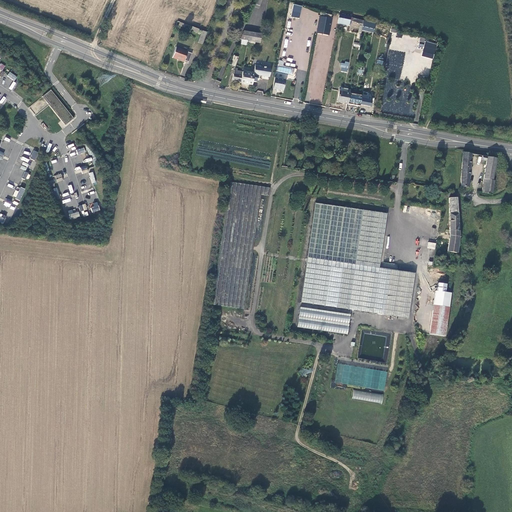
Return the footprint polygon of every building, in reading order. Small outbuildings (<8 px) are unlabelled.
[(301,14),(302,5),(296,4),(294,13),(301,14)] [(317,33),(330,35),(332,17),(319,16),(317,33)] [(337,23),(349,26),(350,26),(350,24),(351,20),(338,18),(337,23)] [(203,44),(207,33),(202,31),(198,43),(203,44)] [(248,41),(260,43),(262,34),(243,31),(240,39),(241,40),(248,41)] [(436,45),(424,42),(421,53),(433,56),(436,45)] [(172,58),(188,64),(191,54),(187,52),(176,48),(172,58)] [(322,98),(328,59),(322,58),(320,67),(325,68),(324,76),(325,76),(324,82),(310,80),(309,83),(314,83),(313,85),(320,86),(319,90),(312,89),(311,96),(322,98)] [(261,67),(255,66),(254,72),(253,79),(255,79),(256,76),(257,75),(259,75),(269,77),(270,69),(269,69),(267,68),(261,67)] [(232,80),(240,82),(242,72),(237,71),(237,69),(236,68),(235,70),(234,74),(232,80)] [(10,72),(7,76),(14,81),(17,77),(10,72)] [(253,79),(254,72),(251,72),(251,74),(242,72),(240,82),(240,83),(252,85),(253,79)] [(284,80),(275,77),(272,89),(282,91),(284,80)] [(51,90),(42,97),(65,125),(74,119),(51,90)] [(349,93),(350,90),(348,90),(347,93),(339,91),(337,102),(347,104),(349,93)] [(362,96),(349,93),(347,104),(360,106),(360,104),(362,96)] [(369,96),(362,94),(362,96),(360,104),(368,106),(370,106),(371,101),(368,100),(369,96)] [(33,150),(30,159),(35,161),(38,152),(33,150)] [(460,179),(460,187),(469,188),(471,153),(462,152),(460,179)] [(492,181),(496,158),(482,156),(481,160),(485,162),(480,193),(491,195),(494,181),(492,181)] [(23,162),(20,168),(25,171),(28,164),(23,162)] [(25,171),(22,178),(28,181),(31,174),(25,171)] [(270,188),(230,182),(212,304),(244,309),(261,195),(269,196),(270,188)] [(19,191),(15,190),(12,197),(20,200),(25,188),(20,187),(19,191)] [(6,198),(4,205),(9,207),(12,201),(6,198)] [(458,237),(455,198),(447,198),(447,236),(458,237)] [(92,213),(100,210),(97,202),(89,204),(92,213)] [(386,214),(314,203),(300,303),(407,318),(413,273),(378,268),(386,214)] [(458,237),(447,236),(445,252),(455,254),(458,237)] [(434,291),(427,336),(443,338),(450,294),(434,291)] [(296,328),(345,335),(348,315),(299,308),(296,328)] [(383,395),(352,390),(351,400),(381,404),(383,395)]
